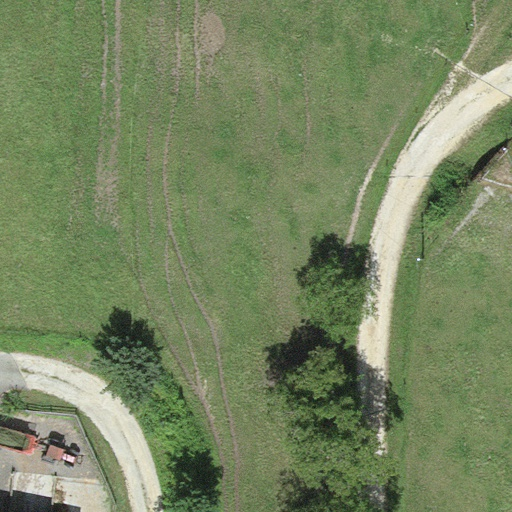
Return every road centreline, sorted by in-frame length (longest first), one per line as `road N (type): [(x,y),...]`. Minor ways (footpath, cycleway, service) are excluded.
road 1 (track): [(511,80),(454,110),(384,241),(361,511)]
road 2 (track): [(142,511),(139,480),(64,384),(0,374)]
road 3 (track): [(511,2),(454,110)]
